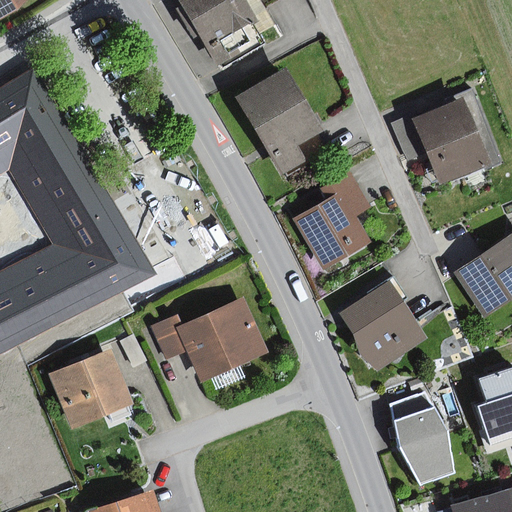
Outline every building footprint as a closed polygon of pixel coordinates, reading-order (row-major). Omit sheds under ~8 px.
[(0,0),(0,15),(12,8),(20,0),(0,0)] [(172,0),(212,65),(217,62),(220,68),(263,43),(257,33),(272,25),(264,9),(279,0),(172,0)] [(280,67),(231,96),(278,175),(282,173),(284,177),(326,152),(314,131),(317,129),(280,67)] [(0,354),(157,275),(32,69),(0,89),(0,354)] [(470,91),(408,117),(436,183),(480,165),(482,169),(499,162),(470,91)] [(324,198),(290,218),(319,270),(369,242),(354,216),(370,207),(349,171),(318,188),(324,198)] [(511,228),(449,270),(481,318),(511,297),(511,228)] [(385,279),(335,312),(347,330),(356,356),(375,371),(425,338),(385,279)] [(174,314),(148,326),(163,361),(182,352),(196,383),(265,352),(240,295),(178,323),(174,314)] [(145,360),(131,334),(117,341),(131,368),(145,360)] [(106,347),(44,373),(67,429),(129,403),(106,347)] [(511,366),(511,363),(472,377),(480,400),(469,403),(478,429),(476,430),(484,454),(511,444),(511,366)] [(419,376),(386,390),(394,446),(415,484),(450,471),(441,428),(437,423),(444,420),(419,376)] [(511,511),(511,485),(446,505),(448,511),(511,511)] [(148,511),(141,490),(85,508),(83,510),(82,511),(81,511),(148,511)]
